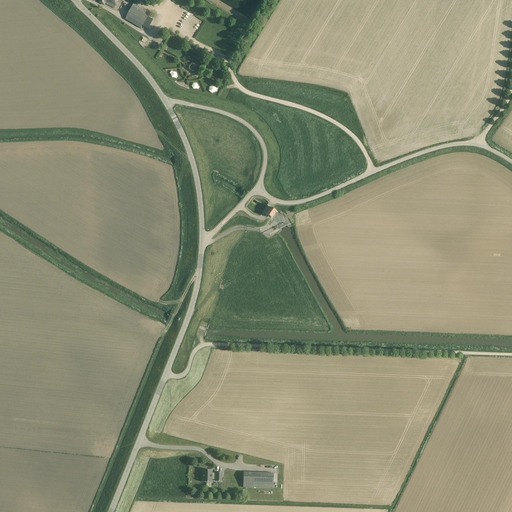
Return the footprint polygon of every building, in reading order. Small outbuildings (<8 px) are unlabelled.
[(99,0),(99,2),(105,5),(105,4),(114,9),(118,0),(99,0)] [(150,12),(134,3),(125,19),(141,29),(150,12)] [(276,211),(269,206),(266,209),(264,213),(272,218),(276,211)] [(212,470),(203,470),(203,482),(212,482),(212,479),(216,479),(216,481),(222,481),(222,473),(216,473),(212,473),(212,470)] [(274,473),(244,472),(243,487),(273,488),(274,473)]
